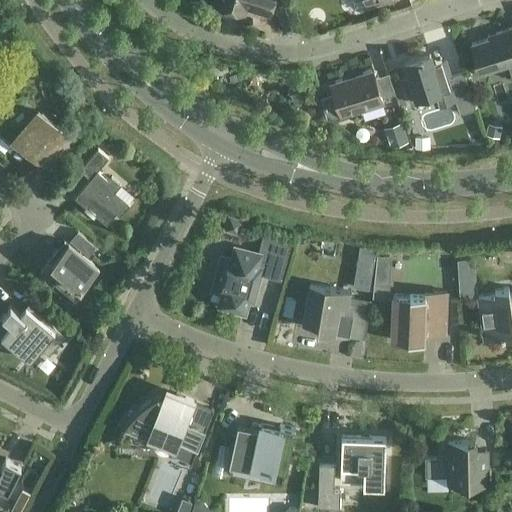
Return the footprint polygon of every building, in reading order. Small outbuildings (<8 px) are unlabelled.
[(254,10),(269,14),(273,0),(215,0),(215,4),(244,13),(247,6),(253,8),(254,10)] [(277,6),(284,28),(300,23),(293,1),(277,6)] [(471,43),(481,72),(507,64),(511,78),(511,28),(496,33),(497,35),(471,43)] [(404,62),(408,76),(402,78),(410,103),(417,101),(416,99),(433,93),(436,105),(456,99),(460,114),(475,109),(464,73),(450,77),(450,75),(438,79),(429,54),(404,62)] [(382,101),(374,77),(373,72),(331,85),(334,93),(321,97),(323,106),(324,109),(327,118),(341,114),(382,101)] [(14,138),(44,164),(68,135),(38,109),(14,138)] [(400,121),(404,137),(429,130),(424,114),(400,121)] [(94,213),(107,224),(116,213),(120,216),(130,204),(117,193),(115,191),(121,184),(112,176),(109,180),(98,170),(109,157),(98,148),(80,170),(90,178),(75,197),(88,208),(89,206),(95,211),(94,213)] [(239,225),(255,224),(255,211),(239,211),(239,225)] [(222,303),(243,310),(247,297),(252,298),(259,274),(280,280),(291,241),(264,233),(257,255),(237,249),(233,262),(221,259),(213,287),(225,291),(222,303)] [(40,269),(75,299),(100,270),(65,240),(64,241),(67,244),(61,253),(57,250),(40,269)] [(321,331),(348,336),(352,307),(346,306),(348,289),(349,289),(349,288),(310,282),(303,321),(302,320),(302,322),(322,325),(321,331)] [(478,295),(484,338),(511,334),(511,292),(509,293),(508,287),(495,288),(495,292),(478,295)] [(408,340),(424,341),(424,328),(431,328),(431,333),(446,333),(447,291),(433,291),(433,297),(425,296),(393,294),(391,334),(408,334),(408,340)] [(20,351),(30,360),(41,347),(49,354),(65,335),(42,315),(41,316),(45,320),(38,328),(10,304),(0,316),(0,342),(19,353),(20,351)] [(64,368),(73,357),(62,348),(53,359),(64,368)] [(180,446),(182,443),(197,449),(214,408),(177,393),(171,407),(161,402),(158,395),(166,392),(165,390),(158,393),(148,399),(139,406),(134,411),(127,420),(122,427),(119,433),(115,444),(180,446)] [(230,473),(251,478),(254,464),(272,468),(273,465),(287,468),(295,428),(280,425),(279,428),(261,424),(260,428),(237,423),(228,468),(231,469),(230,473)] [(363,486),(384,486),(386,437),(371,436),(371,435),(369,435),(369,439),(360,439),(360,436),(344,435),(344,434),(342,434),(340,480),(363,481),(363,486)] [(449,483),(487,483),(487,451),(475,451),(475,441),(448,441),(448,457),(426,458),(426,476),(449,475),(449,483)] [(0,486),(8,491),(21,466),(6,458),(1,466),(0,465),(0,486)] [(318,507),(340,508),(340,491),(334,490),(335,464),(319,463),(318,507)] [(267,506),(266,487),(239,488),(239,506),(267,506)]
